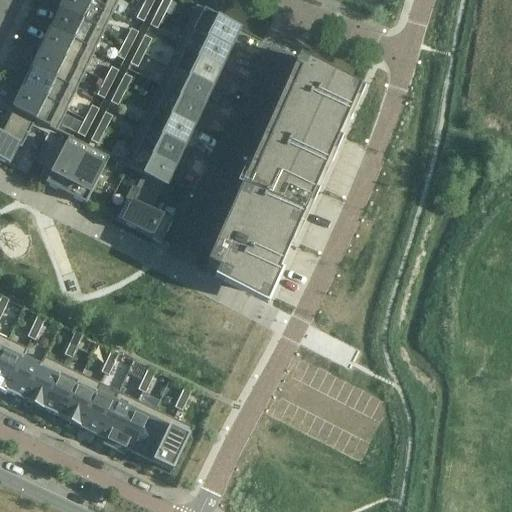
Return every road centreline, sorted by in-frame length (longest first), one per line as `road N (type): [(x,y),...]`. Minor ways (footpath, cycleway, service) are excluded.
road 1 (residential): [(406,60),(350,213),(202,511)]
road 2 (residential): [(298,12),(195,233)]
road 3 (residential): [(169,511),(0,431)]
